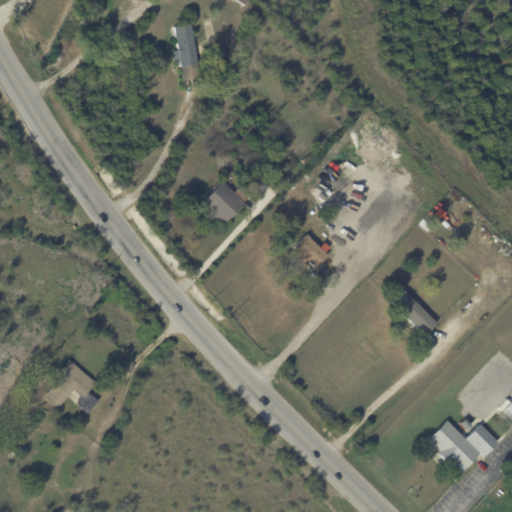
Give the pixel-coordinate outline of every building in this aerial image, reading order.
[(193,47),(199,78),(182,82),(179,64),(173,65),(170,54),(177,52),(172,29),(189,26),(193,47)] [(279,185),(267,175),(274,168),(279,172),(278,173),(285,179),(279,185)] [(346,186),(332,174),(326,182),(339,194),(346,186)] [(222,183),(232,193),(241,184),(251,194),(241,203),(243,205),(221,227),(199,205),(221,182),(222,183)] [(347,237),(362,219),(366,223),(351,240),(347,237)] [(304,236),(325,257),(313,270),(308,265),(303,270),(291,257),(295,253),(292,249),(304,236)] [(415,306),(433,325),(420,337),(388,304),(401,292),(415,306)] [(98,401),(99,402),(88,414),(69,398),(58,410),(44,398),(60,379),(57,376),(70,361),(97,384),(89,393),(98,401)] [(511,426),(498,414),(509,402),(511,405),(511,426)] [(482,456),(480,458),(476,454),(457,474),(445,463),(442,465),(433,456),(436,453),(424,441),(443,422),(462,440),(476,425),(494,443),(482,456)] [(41,434),(45,429),(49,433),(50,432),(54,435),(53,436),(54,437),(50,442),(41,434)] [(9,457),(15,451),(19,455),(14,461),(9,457)] [(25,489),(28,485),(34,490),(30,494),(25,489)]
